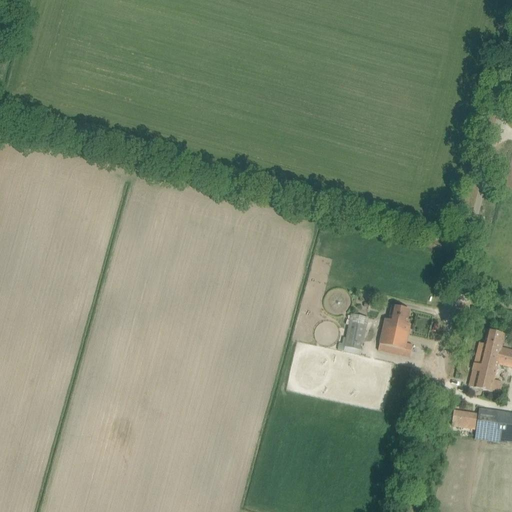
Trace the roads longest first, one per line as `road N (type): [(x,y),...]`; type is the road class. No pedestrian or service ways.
road 1 (unclassified): [(467,245),(0,114)]
road 2 (unclassified): [(467,245),(511,67)]
road 3 (track): [(401,511),(435,372)]
road 4 (unclassified): [(435,372),(467,245)]
